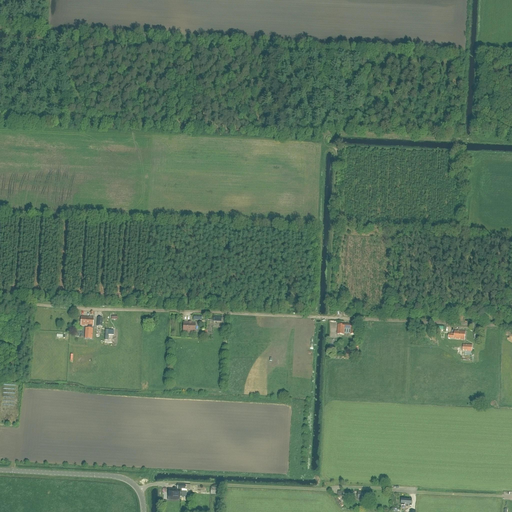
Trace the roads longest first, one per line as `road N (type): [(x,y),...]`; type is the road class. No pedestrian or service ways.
road 1 (track): [(511,326),(0,302)]
road 2 (track): [(511,496),(166,482)]
road 3 (tertiary): [(139,491),(121,477),(0,470)]
